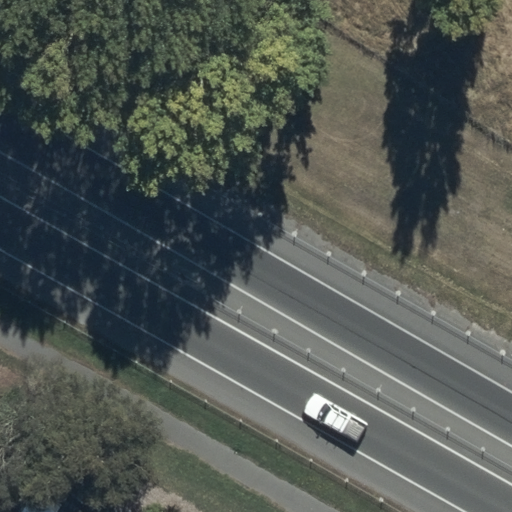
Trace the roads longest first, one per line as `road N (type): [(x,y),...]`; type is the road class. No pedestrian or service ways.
road 1 (trunk): [(0,128),(511,419)]
road 2 (trunk): [(511,509),(0,221)]
